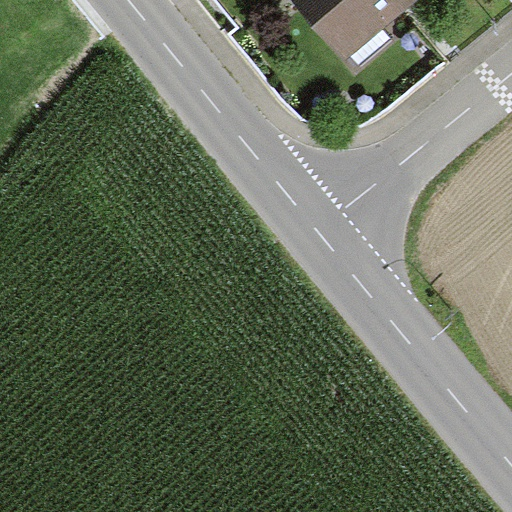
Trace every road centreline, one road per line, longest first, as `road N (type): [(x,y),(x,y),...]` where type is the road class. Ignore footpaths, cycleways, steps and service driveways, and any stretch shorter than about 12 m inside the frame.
road 1 (tertiary): [(511,462),(297,219)]
road 2 (tertiary): [(122,0),(297,219)]
road 3 (unclassified): [(297,219),(415,144),(511,68)]
